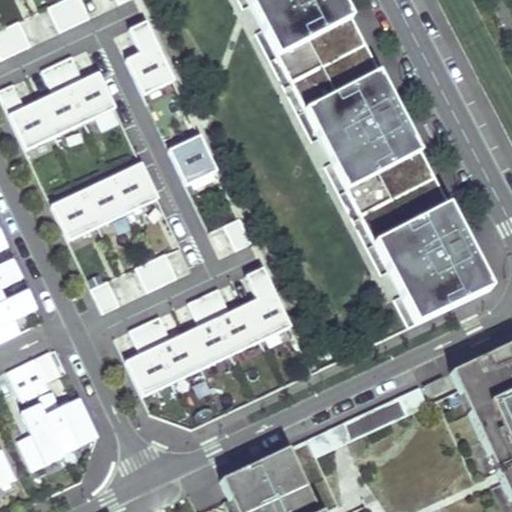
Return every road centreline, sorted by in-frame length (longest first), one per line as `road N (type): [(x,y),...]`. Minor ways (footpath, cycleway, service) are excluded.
road 1 (residential): [(511,310),(149,482)]
road 2 (residential): [(211,279),(94,35)]
road 3 (residential): [(511,217),(397,0)]
road 4 (residential): [(74,323),(0,171)]
road 5 (residential): [(149,482),(82,341)]
road 6 (residential): [(82,341),(211,279)]
